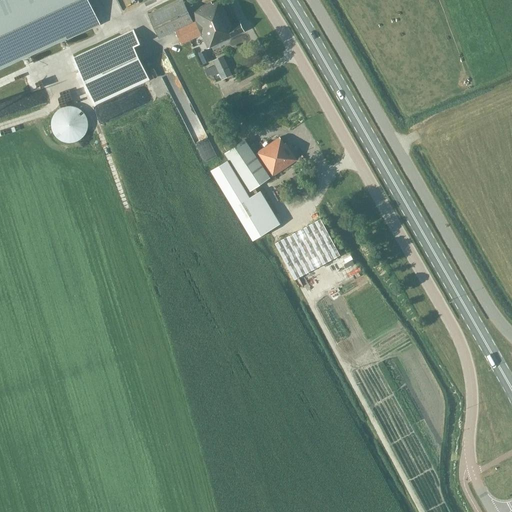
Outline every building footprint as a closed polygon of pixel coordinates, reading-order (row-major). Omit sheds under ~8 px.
[(0,0),(0,69),(99,23),(88,0),(0,0)] [(210,2),(188,12),(182,0),(178,0),(148,14),(159,38),(193,22),(175,31),(181,44),(201,35),(207,48),(209,47),(210,49),(244,31),(240,21),(232,26),(220,0),(219,0),(212,3),(210,2)] [(73,58),(94,104),(149,78),(139,56),(135,47),(140,44),(133,30),(73,58)] [(222,80),(231,75),(222,55),(213,60),(215,65),(208,68),(204,69),(207,77),(211,75),(211,76),(219,73),(222,80)] [(51,123),(51,126),(52,129),(53,132),(55,135),(57,137),(59,139),(62,141),(64,142),(67,142),(71,142),(74,142),(77,141),(79,140),(82,138),(84,135),(86,133),(87,130),(88,127),(88,124),(88,121),(87,118),(85,115),(84,112),(81,110),(79,108),(76,107),(73,106),(70,106),(67,106),(64,107),(61,108),(58,110),(56,112),(54,114),(53,117),(52,120),(51,123)] [(284,144),(280,137),(279,137),(254,154),(245,139),(224,153),(228,159),(250,191),(255,188),(261,184),(296,160),(286,143),(284,144)] [(228,159),(211,170),(253,240),(263,234),(269,230),(280,224),(260,191),(258,193),(255,188),(250,191),(228,159)] [(303,193),(309,189),(300,173),(294,177),(303,193)] [(320,218),(276,242),(295,277),(339,253),(320,218)] [(407,399),(372,411),(377,426),(442,402),(436,385),(413,393),(418,408),(411,410),(407,399)]
